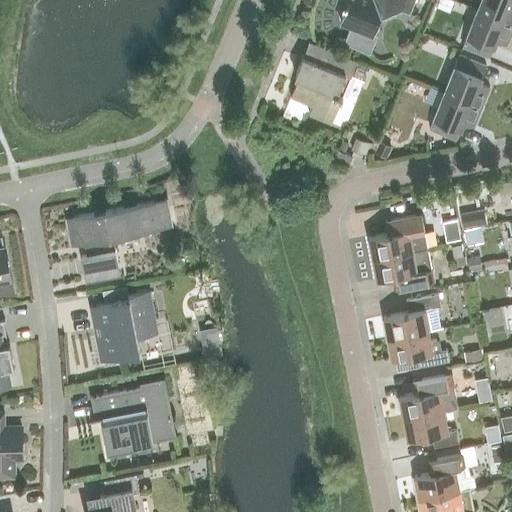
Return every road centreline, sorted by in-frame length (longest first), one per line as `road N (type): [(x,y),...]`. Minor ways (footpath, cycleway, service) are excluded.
road 1 (residential): [(382,511),(327,211),(356,184),(511,153)]
road 2 (residential): [(53,511),(52,344),(23,188)]
road 3 (unclassified): [(250,0),(213,90),(172,147),(155,160),(23,188)]
